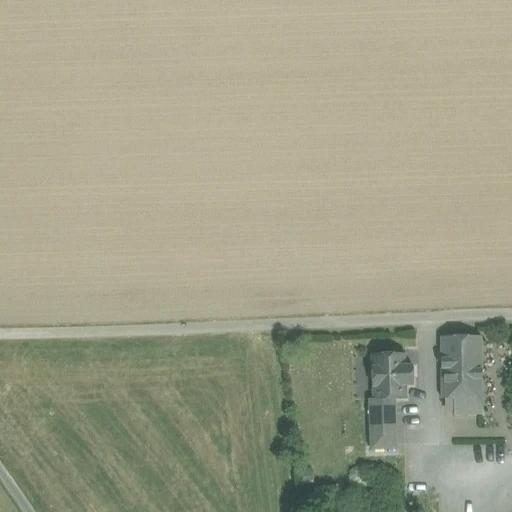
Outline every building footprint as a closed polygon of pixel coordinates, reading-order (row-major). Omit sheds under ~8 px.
[(481,338),(441,339),(442,400),(445,400),(454,400),(454,413),(454,416),(482,415),(481,338)] [(395,401),(406,400),(406,387),(413,387),(412,367),(405,367),(405,355),(372,357),(373,401),(373,402),(395,401)] [(454,400),(445,400),(445,413),(454,413),(454,400)] [(373,402),(373,401),(369,401),(370,451),(397,450),(395,401),(373,402)] [(314,489),(316,501),(339,498),(337,486),(314,489)]
